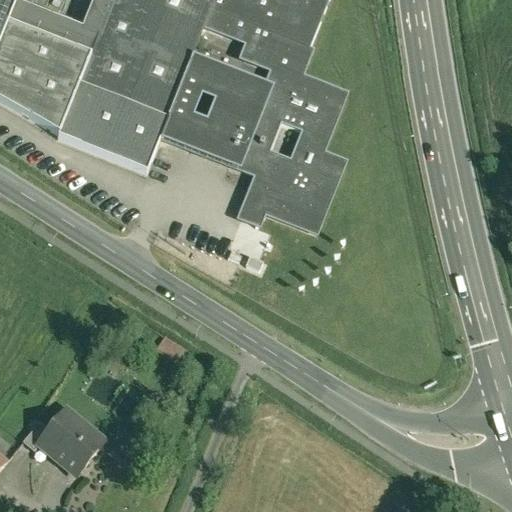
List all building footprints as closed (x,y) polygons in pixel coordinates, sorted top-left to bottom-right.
[(247,141),(224,132),(218,145),(241,154),(236,169),(261,179),(252,203),(264,208),(262,213),(315,234),(333,189),(342,165),(320,156),(343,97),(299,79),(330,0),(93,0),(82,30),(15,4),(7,26),(0,43),(0,103),(59,138),(57,141),(146,176),(161,140),(163,141),(170,124),(169,123),(192,64),(190,63),(205,27),(250,45),(244,60),(274,72),(266,93),(247,141)] [(7,26),(15,4),(5,0),(0,0),(0,43),(7,26)] [(170,124),(163,141),(236,169),(241,154),(218,145),(224,132),(247,141),(266,93),(192,64),(169,123),(170,124)] [(262,213),(264,208),(252,203),(242,226),(255,231),(262,213)] [(161,343),(152,358),(174,372),(184,356),(161,343)] [(0,476),(22,449),(29,455),(44,436),(36,430),(47,417),(44,414),(0,379),(0,476)] [(44,436),(29,455),(74,490),(106,450),(61,414),(44,436)]
